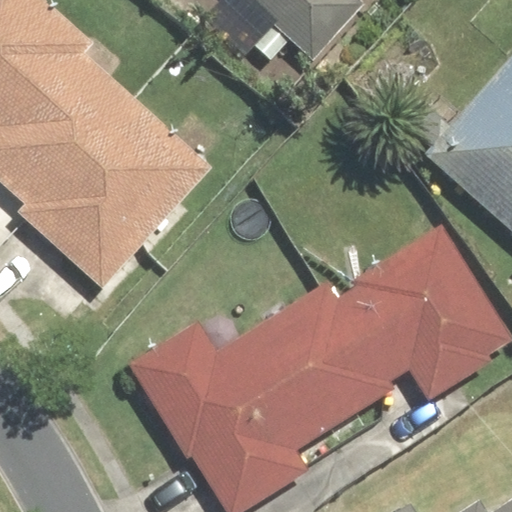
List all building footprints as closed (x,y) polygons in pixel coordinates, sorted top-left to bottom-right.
[(0,0),(0,183),(110,288),(220,172),(206,158),(223,140),(188,106),(172,123),(114,68),(121,61),(57,0),(0,0)] [(248,0),(274,25),(256,44),(275,62),(298,37),(320,58),(369,7),(361,0),(248,0)] [(511,62),(428,152),(511,230),(511,62)] [(330,279),(228,344),(207,312),(139,356),(238,511),(264,511),(322,476),(310,458),(406,397),(400,387),(420,374),(437,401),(511,353),(511,317),(453,225),(341,296),(330,279)] [(511,511),(511,506),(501,511),(496,511),(488,498),(464,511),(428,511),(422,501),(403,511),(511,511)]
